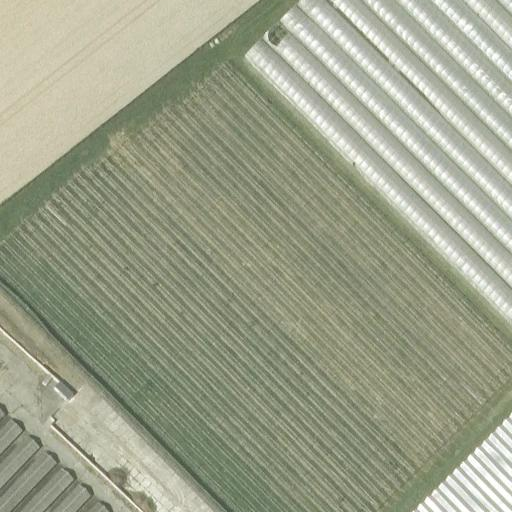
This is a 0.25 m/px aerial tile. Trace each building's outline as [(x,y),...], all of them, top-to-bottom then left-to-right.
[(258,48),(250,55),(367,190),(385,174),(370,129),(386,130),(382,117),(399,111),(399,81),(388,69),(402,47),(407,61),(407,32),(449,18),(464,28),(477,9),(479,14),(494,0),(315,0),(284,27),(293,38),(282,48),(258,48)] [(280,26),(266,42),(277,52),(291,36),(280,26)] [(511,181),(508,182),(494,168),(498,187),(488,190),(483,184),(471,195),(450,200),(458,231),(412,183),(421,223),(404,204),(398,209),(511,327),(511,181)] [(99,511),(43,458),(35,462),(33,440),(0,457),(16,440),(0,410),(0,511),(99,511)] [(403,454),(419,470),(458,431),(446,419),(436,429),(433,425),(403,454)]
